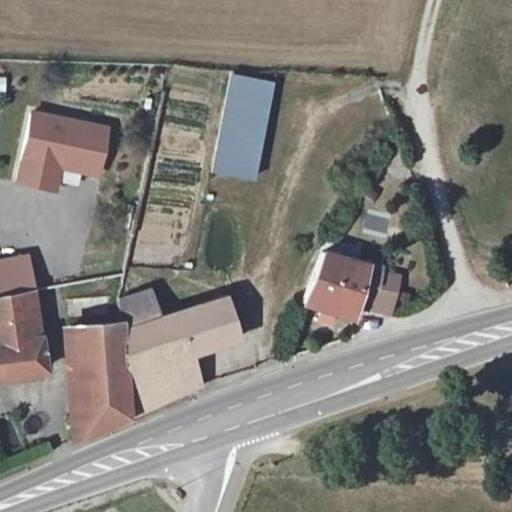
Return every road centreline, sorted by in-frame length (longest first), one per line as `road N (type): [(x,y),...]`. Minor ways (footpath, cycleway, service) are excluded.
road 1 (track): [(478,338),(424,143),(421,65),(436,0)]
road 2 (secondary): [(511,329),(248,412)]
road 3 (secondary): [(248,412),(0,506)]
